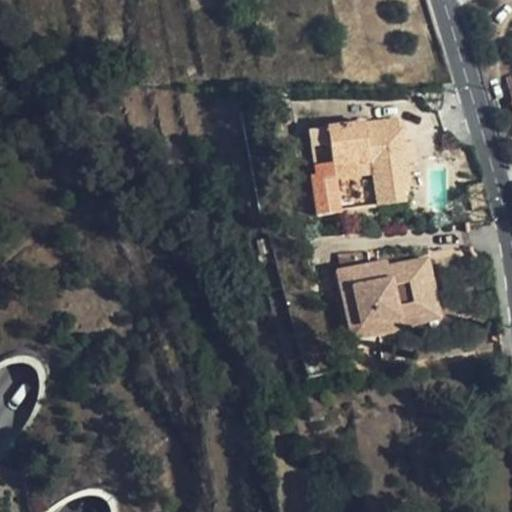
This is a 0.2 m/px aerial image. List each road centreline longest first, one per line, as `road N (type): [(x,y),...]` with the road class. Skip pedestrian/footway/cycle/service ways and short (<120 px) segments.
road 1 (motorway): [(87,511),(511,61)]
road 2 (motorway): [(386,0),(0,409)]
road 3 (tertiary): [(511,253),(444,0)]
